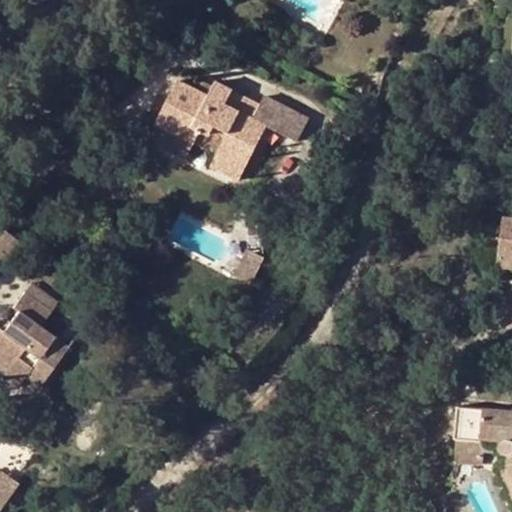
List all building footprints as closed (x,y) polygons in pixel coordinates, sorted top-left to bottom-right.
[(227,190),(255,134),(292,153),(303,131),(253,106),(250,112),(203,89),(195,105),(165,90),(144,131),(184,149),(188,141),(198,146),(202,139),(215,146),(212,152),(199,177),(227,190)] [(184,149),(144,131),(137,144),(177,163),(184,149)] [(215,146),(202,139),(198,146),(212,152),(215,146)] [(245,223),(248,249),(265,255),(261,221),(245,223)] [(507,234),(489,232),(485,270),(511,272),(511,258),(504,258),(507,234)] [(248,249),(234,275),(251,283),(265,255),(248,249)] [(0,357),(10,365),(15,358),(28,365),(45,376),(67,344),(39,325),(51,308),(22,289),(11,306),(18,311),(11,321),(5,333),(0,329),(0,357)] [(11,321),(4,317),(0,321),(0,329),(5,333),(11,321)] [(0,378),(10,365),(0,357),(0,378)] [(37,388),(45,376),(28,365),(21,378),(37,388)] [(465,438),(497,439),(511,440),(511,408),(468,406),(465,438)] [(497,439),(465,438),(463,452),(496,453),(497,439)] [(0,511),(3,511),(13,492),(0,485),(0,511)]
